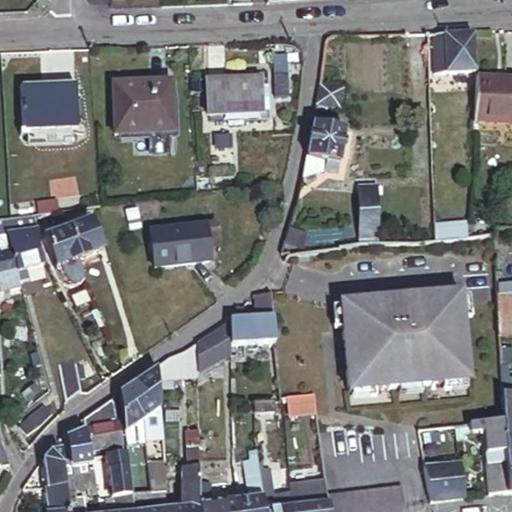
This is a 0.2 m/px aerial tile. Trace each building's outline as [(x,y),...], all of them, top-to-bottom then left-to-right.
[(472,35),(432,36),(432,73),(473,72),(472,35)] [(263,74),(209,78),(210,81),(212,109),(212,113),(241,110),(241,117),(273,114),(269,66),(262,67),(263,74)] [(511,80),(475,79),(472,124),(511,126),(511,80)] [(171,81),(114,87),(119,138),(176,133),(171,81)] [(212,109),(210,81),(195,83),(197,110),(212,109)] [(76,83),(23,88),(27,130),(80,125),(76,83)] [(321,85),(316,109),(328,112),(329,105),(341,108),(344,90),(321,85)] [(314,124),(304,176),(325,171),(339,173),(346,131),(314,124)] [(202,180),(203,195),(215,194),(214,179),(202,180)] [(360,188),(360,239),(379,239),(378,188),(360,188)] [(103,250),(92,218),(71,226),(69,221),(63,223),(65,229),(68,228),(78,259),(103,250)] [(42,265),(36,239),(39,239),(35,219),(15,223),(0,224),(0,253),(13,251),(18,271),(42,265)] [(78,259),(68,228),(65,229),(63,223),(58,225),(59,230),(44,235),(54,267),(78,259)] [(218,223),(206,224),(208,237),(219,236),(218,223)] [(206,224),(153,230),(157,268),(210,263),(208,237),(206,224)] [(433,243),(461,240),(460,227),(433,230),(433,243)] [(311,234),(293,228),(287,245),(305,251),(311,234)] [(18,271),(13,251),(0,253),(0,288),(1,291),(21,287),(18,271)] [(496,277),(499,338),(511,337),(511,289),(511,277),(496,277)] [(459,294),(338,305),(347,397),(468,385),(459,294)] [(274,344),(269,297),(255,297),(255,318),(230,319),(230,321),(230,347),(274,344)] [(230,347),(230,321),(196,344),(197,374),(230,352),(230,347)] [(196,344),(183,356),(184,379),(197,378),(197,374),(196,344)] [(166,362),(154,370),(155,381),(184,379),(183,356),(166,362)] [(60,362),(66,402),(81,391),(77,361),(60,362)] [(155,381),(154,370),(134,384),(139,401),(143,421),(158,411),(155,381)] [(495,454),(496,463),(506,462),(511,461),(511,380),(507,381),(501,381),(502,423),(455,428),(456,436),(482,434),(486,454),(495,454)] [(143,421),(139,401),(134,384),(118,396),(126,448),(146,446),(143,421)] [(311,397),(295,400),(297,415),(314,414),(311,397)] [(94,414),(82,422),(88,451),(121,449),(113,399),(94,414)] [(271,403),(253,405),(253,416),(271,415),(271,403)] [(32,418),(20,427),(27,436),(38,427),(52,414),(44,406),(32,418)] [(94,478),(88,451),(82,422),(72,429),(73,436),(67,438),(70,460),(61,461),(64,481),(94,478)] [(198,511),(199,488),(198,434),(187,435),(188,472),(182,472),(183,508),(172,509),(172,511),(198,511)] [(0,466),(11,465),(2,441),(0,441),(0,466)] [(84,511),(83,498),(75,500),(67,501),(65,489),(73,488),(88,486),(89,493),(97,492),(94,478),(64,481),(61,461),(60,450),(49,450),(41,460),(43,469),(37,470),(39,481),(44,481),(49,511),(84,511)] [(264,511),(259,474),(256,454),(250,455),(251,463),(245,464),(249,499),(237,501),(238,511),(264,511)] [(130,483),(125,455),(105,457),(112,499),(132,498),(130,483)] [(443,467),(425,469),(432,504),(462,500),(458,455),(442,457),(443,467)] [(149,476),(147,462),(136,464),(137,481),(130,483),(132,498),(150,496),(149,476)] [(509,494),(506,462),(496,463),(488,463),(492,496),(509,494)] [(488,463),(481,464),(485,497),(492,496),(488,463)] [(292,511),(291,496),(274,496),(270,473),(259,474),(264,511),(292,511)] [(154,475),(149,476),(150,496),(166,495),(164,480),(154,479),(154,475)] [(328,511),(326,499),(324,483),(290,486),(291,496),(292,511),(328,511)] [(238,511),(237,501),(210,504),(208,487),(199,488),(198,511),(238,511)] [(73,488),(65,489),(67,501),(75,500),(73,488)] [(404,511),(406,511),(403,489),(326,499),(328,511),(404,511)] [(166,503),(166,495),(150,496),(132,498),(133,507),(166,503)] [(134,511),(133,507),(132,498),(112,499),(107,500),(107,505),(118,504),(118,511),(134,511)]
